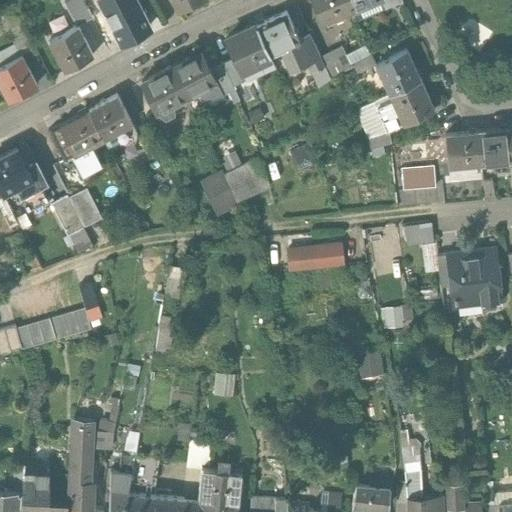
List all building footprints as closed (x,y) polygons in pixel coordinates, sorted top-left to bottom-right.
[(82,0),(68,0),(64,2),(75,26),(77,25),(91,18),(82,0)] [(82,0),(91,18),(92,19),(107,12),(100,0),(82,0)] [(135,0),(100,0),(107,12),(121,40),(149,25),(135,0)] [(172,0),(177,10),(198,0),(172,0)] [(346,0),(311,0),(320,22),(351,10),(346,0)] [(346,0),(351,10),(374,0),(346,0)] [(401,0),(380,0),(384,9),(402,2),(401,0)] [(286,11),(256,25),(269,54),(281,48),(289,67),(306,60),(308,59),(298,37),(286,11)] [(21,22),(7,29),(19,54),(20,53),(34,47),(21,22)] [(75,26),(49,39),(63,69),(92,54),(77,25),(75,26)] [(256,25),(227,38),(240,67),(269,54),(256,25)] [(319,54),(309,32),(298,37),(308,59),(306,60),(317,84),(329,76),(319,54)] [(342,45),(319,54),(329,76),(350,65),(342,45)] [(19,54),(14,57),(8,46),(0,50),(0,83),(7,97),(35,83),(20,53),(19,54)] [(406,48),(375,63),(376,63),(389,91),(420,77),(406,48)] [(201,50),(171,64),(185,92),(196,87),(200,95),(209,98),(222,92),(215,78),(214,78),(209,67),(201,50)] [(371,52),(352,63),(357,74),(376,63),(375,63),(371,52)] [(222,61),(209,67),(214,78),(215,78),(222,92),(234,87),(222,61)] [(171,64),(140,79),(155,108),(157,107),(165,114),(173,110),(172,100),(185,93),(185,92),(171,64)] [(242,73),(231,78),(240,96),(250,91),(242,73)] [(420,77),(389,91),(393,99),(377,106),(387,128),(433,106),(420,77)] [(117,93),(88,108),(103,136),(132,121),(117,93)] [(88,108),(47,129),(62,157),(103,136),(88,108)] [(508,125),(477,128),(480,160),(511,157),(508,125)] [(477,128),(444,131),(447,162),(480,160),(477,128)] [(388,129),(366,135),(370,147),(392,140),(388,129)] [(161,149),(152,130),(140,136),(149,154),(161,149)] [(16,146),(0,154),(0,185),(1,188),(14,181),(20,193),(48,179),(35,155),(24,161),(16,146)] [(258,153),(223,169),(236,196),(270,181),(258,153)] [(433,162),(400,164),(402,185),(434,182),(433,162)] [(221,166),(199,177),(215,210),(237,199),(223,169),(221,166)] [(493,175),(481,176),(483,193),(494,192),(493,175)] [(84,183),(67,192),(83,222),(99,213),(84,183)] [(67,192),(66,190),(50,199),(67,231),(83,223),(83,222),(67,192)] [(30,205),(16,212),(22,224),(36,216),(30,205)] [(12,209),(3,213),(8,224),(17,219),(12,209)] [(18,229),(8,234),(18,252),(27,247),(18,229)] [(339,238),(288,242),(290,263),(341,259),(339,238)] [(493,244),(457,248),(460,273),(450,275),(451,281),(454,301),(457,300),(457,299),(459,299),(459,294),(479,292),(480,301),(486,305),(494,304),(498,298),(497,296),(499,295),(493,244)] [(457,248),(436,251),(439,282),(451,281),(450,275),(460,273),(457,248)] [(386,300),(387,321),(408,320),(406,299),(386,300)] [(15,319),(4,322),(10,345),(21,342),(15,319)] [(4,322),(0,323),(0,347),(10,345),(4,322)] [(357,347),(359,372),(383,368),(380,345),(357,347)] [(232,392),(234,370),(215,368),(212,390),(232,392)] [(91,418),(74,417),(72,448),(90,450),(91,418)] [(115,419),(104,418),(103,429),(113,430),(115,419)] [(133,426),(131,445),(142,446),(144,427),(133,426)] [(103,429),(97,428),(95,446),(110,447),(113,430),(103,429)] [(190,439),(187,467),(200,468),(200,465),(208,465),(210,441),(190,439)] [(90,450),(72,448),(71,461),(70,480),(89,481),(90,450)] [(415,469),(410,469),(408,448),(402,448),(404,469),(405,479),(421,478),(419,463),(415,464),(415,469)] [(134,455),(122,453),(120,471),(131,473),(134,455)] [(157,458),(138,456),(136,473),(155,475),(157,458)] [(237,511),(241,472),(202,468),(199,503),(197,511),(237,511)] [(49,471),(23,469),(21,492),(19,510),(18,511),(66,511),(67,500),(48,499),(49,471)] [(120,471),(110,470),(109,511),(123,511),(125,501),(126,495),(131,473),(120,471)] [(460,474),(447,475),(447,483),(461,482),(460,474)] [(380,476),(368,475),(369,485),(379,486),(380,476)] [(442,511),(441,494),(422,495),(421,478),(405,479),(405,483),(406,497),(406,498),(409,509),(408,511),(442,511)] [(89,481),(70,480),(69,508),(91,509),(92,481),(89,481)] [(461,482),(447,483),(447,491),(447,507),(461,507),(461,482)] [(405,483),(397,483),(396,489),(397,511),(406,511),(406,498),(406,497),(405,483)] [(369,485),(355,484),(351,504),(388,508),(389,487),(379,486),(369,485)] [(298,485),(286,486),(287,504),(299,503),(298,485)] [(21,492),(0,490),(0,507),(19,510),(21,492)] [(338,511),(340,495),(322,493),(320,511),(325,511),(338,511)] [(181,511),(183,502),(126,495),(125,501),(123,511),(181,511)] [(197,511),(199,503),(183,502),(181,511),(197,511)] [(480,511),(480,502),(469,502),(468,511),(449,511),(448,511),(480,511)]
